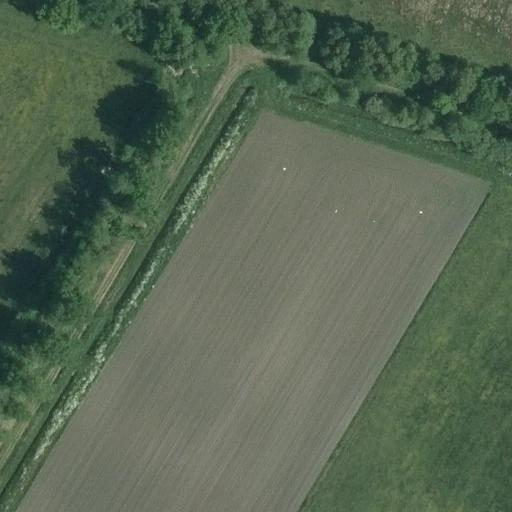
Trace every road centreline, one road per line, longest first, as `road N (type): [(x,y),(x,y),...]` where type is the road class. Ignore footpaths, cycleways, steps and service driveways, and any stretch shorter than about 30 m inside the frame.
road 1 (track): [(0,463),(248,44)]
road 2 (track): [(511,130),(248,44)]
road 3 (track): [(248,44),(122,0)]
